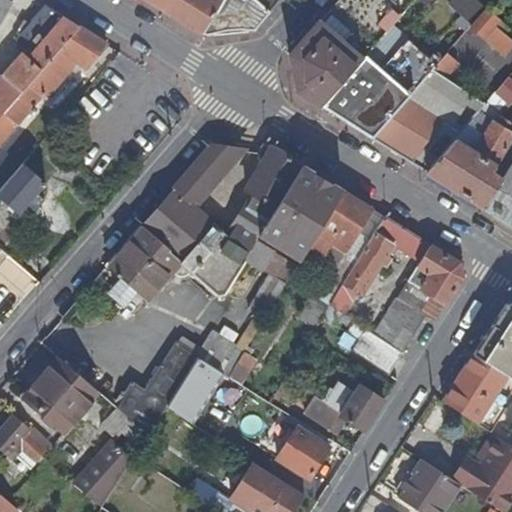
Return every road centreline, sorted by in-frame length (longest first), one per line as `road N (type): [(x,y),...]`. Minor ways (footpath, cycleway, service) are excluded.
road 1 (residential): [(0,355),(236,92)]
road 2 (residential): [(493,253),(325,511)]
road 3 (residential): [(236,92),(493,253)]
road 4 (residential): [(88,0),(236,92)]
road 5 (residential): [(236,92),(314,0)]
